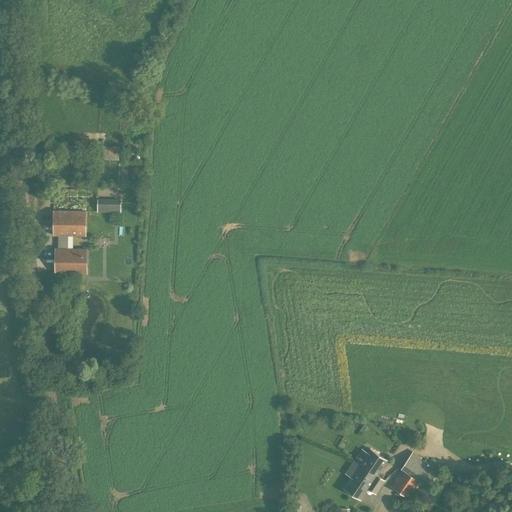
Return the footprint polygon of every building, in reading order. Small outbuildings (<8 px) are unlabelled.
[(77,158),(77,146),(62,145),(61,158),(77,158)] [(119,160),(119,146),(95,145),(94,159),(119,160)] [(97,212),(120,212),(121,199),(98,198),(97,212)] [(85,235),(86,211),(54,211),(54,235),(58,235),(68,235),(85,235)] [(68,249),(68,235),(58,235),(58,248),(68,249)] [(55,273),(87,274),(87,249),(68,249),(58,248),(56,248),(55,273)] [(378,475),(388,461),(370,449),(365,456),(360,453),(354,461),(359,465),(360,464),(377,475),(378,475)] [(409,499),(421,481),(421,482),(433,464),(426,459),(421,467),(408,459),(401,469),(402,469),(391,487),(409,499)] [(378,475),(377,475),(360,464),(359,465),(343,488),(361,500),(368,489),(376,494),(385,480),(378,475)]
